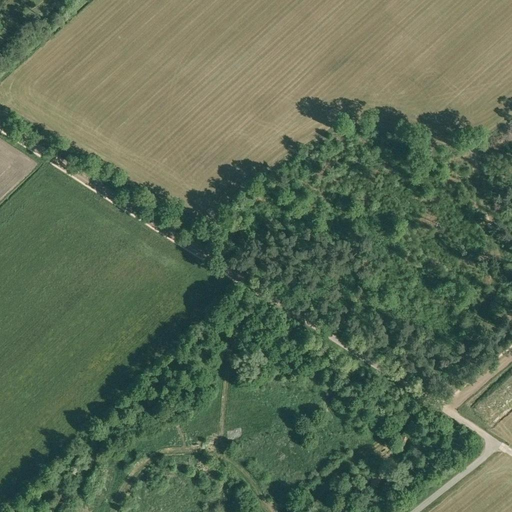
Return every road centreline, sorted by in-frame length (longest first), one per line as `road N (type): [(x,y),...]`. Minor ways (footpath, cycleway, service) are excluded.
road 1 (track): [(0,126),(310,321)]
road 2 (unclassified): [(418,511),(487,455),(488,441),(310,321)]
